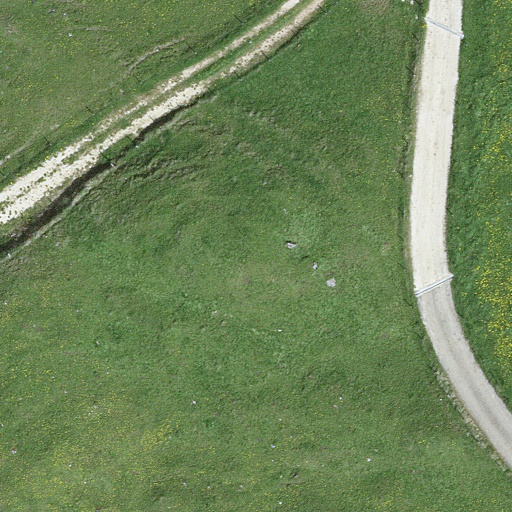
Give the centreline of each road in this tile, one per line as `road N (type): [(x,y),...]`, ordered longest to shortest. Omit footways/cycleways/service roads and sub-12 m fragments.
road 1 (track): [(511,444),(469,385),(428,270),(424,226),(442,0)]
road 2 (track): [(0,200),(309,0)]
